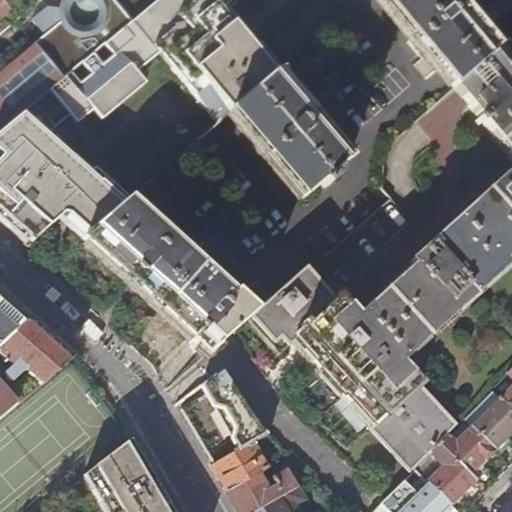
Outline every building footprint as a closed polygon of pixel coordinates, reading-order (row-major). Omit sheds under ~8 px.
[(0,0),(0,33),(0,34),(5,29),(0,23),(11,13),(5,5),(2,1),(0,0)] [(68,0),(58,9),(26,35),(34,45),(63,80),(133,24),(113,0),(68,0)] [(51,0),(58,9),(68,0),(51,0)] [(162,0),(156,6),(159,10),(149,19),(146,15),(134,25),(144,37),(155,51),(158,48),(163,54),(224,0),(162,0)] [(179,81),(236,31),(219,12),(232,0),(224,0),(163,54),(174,66),(169,69),(179,81)] [(478,28),(454,0),(376,0),(409,40),(405,43),(419,61),(423,57),(451,90),(452,89),(496,49),(478,28)] [(131,72),(155,51),(144,37),(134,25),(133,24),(63,80),(3,129),(0,131),(0,193),(54,146),(44,137),(66,118),(70,124),(87,110),(91,114),(98,108),(103,114),(120,101),(114,94),(135,77),(131,72)] [(272,74),(278,68),(257,44),(251,49),(236,31),(179,81),(214,123),(226,113),(229,111),(272,74)] [(34,45),(0,72),(0,131),(3,129),(63,80),(34,45)] [(511,61),(499,46),(496,49),(452,89),(476,118),(472,121),(476,126),(480,122),(511,160),(511,168),(409,261),(413,266),(356,318),(336,297),(333,300),(303,267),(256,310),(247,318),(272,345),(278,340),(285,348),(293,341),(320,371),(319,373),(340,397),(342,395),(411,471),(413,469),(429,453),(437,444),(446,435),(455,427),(396,362),(505,263),(501,260),(511,249),(511,61)] [(347,159),(272,74),(229,111),(226,113),(302,199),(319,184),(323,188),(333,179),(329,175),(347,159)] [(103,114),(98,108),(91,114),(96,120),(103,114)] [(10,231),(85,164),(75,154),(69,160),(54,146),(0,193),(0,222),(1,224),(10,231)] [(126,200),(85,164),(10,231),(30,249),(58,219),(81,239),(112,212),(126,200)] [(232,295),(126,200),(112,212),(81,239),(192,339),(189,342),(204,356),(247,318),(256,310),(235,292),(232,295)] [(0,345),(26,321),(3,301),(0,297),(0,345)] [(26,321),(0,345),(0,356),(12,367),(5,372),(5,378),(8,381),(12,380),(23,370),(39,385),(69,359),(37,331),(26,321)] [(511,381),(496,396),(511,412),(511,368),(506,375),(511,381)] [(212,464),(264,434),(259,429),(249,413),(227,381),(220,371),(199,387),(203,394),(181,409),(199,440),(212,464)] [(0,419),(17,405),(0,385),(0,419)] [(504,435),(511,427),(511,412),(496,396),(467,425),(490,448),(496,454),(509,441),(504,435)] [(452,440),(446,435),(437,444),(484,492),(496,480),(477,461),(490,448),(467,425),(452,440)] [(272,442),(264,434),(212,464),(210,465),(216,476),(225,492),(257,473),(285,456),(272,442)] [(104,511),(170,511),(148,473),(129,441),(83,476),(104,511)] [(437,444),(429,453),(441,466),(426,482),(447,503),(459,491),(472,504),(477,499),(484,492),(437,444)] [(413,469),(411,471),(370,511),(447,511),(451,508),(447,503),(426,482),(413,469)] [(263,483),(257,473),(225,492),(233,505),(237,511),(253,511),(276,499),(297,487),(287,470),(263,483)] [(285,511),(283,511),(276,499),(253,511),(294,511),(293,508),(285,511)]
